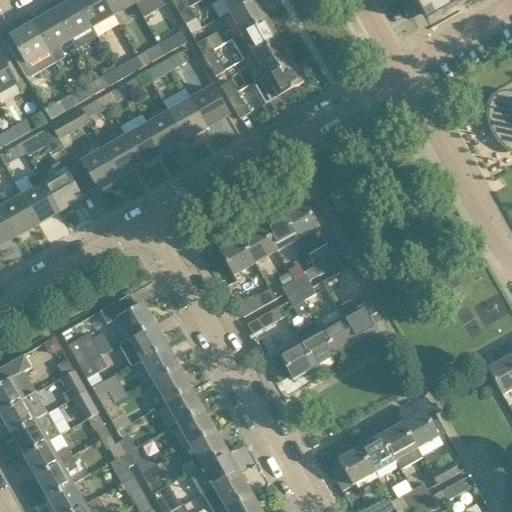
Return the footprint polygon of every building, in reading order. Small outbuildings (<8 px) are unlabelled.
[(102,23),(114,16),(104,0),(78,0),(77,1),(93,29),(97,36),(106,31),(102,23)] [(104,0),(114,16),(136,4),(133,0),(104,0)] [(133,0),(136,4),(144,19),(166,6),(162,0),(133,0)] [(173,0),(172,1),(179,14),(189,8),(184,0),(173,0)] [(222,0),(230,13),(253,0),(222,0)] [(253,0),(230,13),(242,34),(267,20),(256,0),(253,0)] [(413,0),(427,24),(442,16),(469,0),(413,0)] [(93,29),(77,1),(55,13),(71,41),(93,29)] [(189,8),(179,14),(185,25),(195,20),(189,8)] [(50,53),(71,41),(55,13),(34,25),(50,53)] [(267,20),(242,34),(231,40),(243,62),(254,56),(280,41),(267,20)] [(56,64),(50,53),(34,25),(12,38),(15,44),(9,48),(16,60),(27,81),(56,64)] [(217,33),(206,39),(212,49),(223,44),(217,33)] [(173,39),(160,47),(165,56),(178,49),(173,39)] [(197,45),(203,57),(213,51),(212,49),(206,39),(197,45)] [(254,56),(266,77),(292,62),(280,41),(254,56)] [(165,56),(160,47),(147,54),(152,64),(165,56)] [(225,72),(213,51),(203,57),(215,78),(225,72)] [(181,54),(168,62),(174,71),(187,64),(181,54)] [(1,58),(0,58),(0,94),(16,85),(1,58)] [(161,79),(174,71),(168,62),(155,69),(161,79)] [(292,62),(266,77),(254,84),(266,106),(304,84),(292,62)] [(130,64),(117,71),(122,81),(135,74),(130,64)] [(122,81),(117,71),(104,78),(109,88),(122,81)] [(138,79),(125,86),(131,96),(143,88),(138,79)] [(221,88),(227,99),(238,93),(232,83),(231,81),(221,88)] [(118,103),(131,96),(125,86),(112,93),(118,103)] [(86,88),(74,96),(79,105),(92,98),(86,88)] [(185,90),(191,102),(207,129),(229,117),(213,89),(191,102),(185,90)] [(207,129),(191,102),(185,90),(163,103),(170,114),(185,141),(207,129)] [(250,114),(238,93),(227,99),(240,120),(250,114)] [(511,96),(506,95),(499,97),(494,102),(491,109),(491,116),(492,122),(494,128),(497,134),(505,145),(510,149),(511,149),(511,96)] [(51,121),(79,105),(74,96),(46,111),(51,121)] [(82,111),(89,123),(88,120),(100,113),(95,103),(82,111)] [(82,111),(52,128),(59,140),(89,123),(82,111)] [(164,154),(185,141),(170,114),(148,126),(164,154)] [(13,130),(18,140),(31,132),(26,123),(13,130)] [(142,166),(164,154),(148,126),(126,139),(142,166)] [(52,128),(21,145),(28,157),(46,147),(51,157),(64,149),(59,140),(52,128)] [(0,137),(5,147),(18,140),(13,130),(0,137)] [(121,178),(142,166),(126,139),(105,151),(121,178)] [(28,157),(21,145),(8,152),(14,162),(26,155),(28,158),(28,157)] [(99,191),(121,178),(105,151),(83,163),(99,191)] [(66,173),(44,186),(60,213),(82,200),(72,183),(66,173)] [(60,213),(44,186),(39,176),(17,188),(23,198),(38,225),(60,213)] [(340,213),(350,207),(341,190),(330,196),(340,213)] [(23,198),(1,210),(17,237),(38,225),(23,198)] [(298,241),(307,257),(329,244),(306,203),(284,215),(298,241)] [(0,247),(17,237),(1,210),(0,210),(0,247)] [(284,215),(263,227),(277,253),(298,241),(284,215)] [(256,265),(277,253),(263,227),(241,239),(256,265)] [(256,265),(241,239),(219,252),(223,258),(234,277),(251,267),(256,265)] [(323,261),(329,271),(340,264),(335,254),(323,261)] [(329,271),(323,261),(313,266),(319,276),(329,271)] [(313,266),(303,272),(305,275),(294,282),(299,292),(311,285),(309,282),(319,276),(313,266)] [(289,273),(277,280),(282,288),(294,282),(289,273)] [(342,288),(334,275),(322,282),(329,295),(342,288)] [(282,288),(288,298),(299,292),(294,282),(282,288)] [(311,285),(299,292),(304,300),(305,301),(316,294),(313,289),(311,285)] [(248,303),(238,309),(244,319),(261,309),(276,300),(270,290),(255,299),(248,303)] [(304,300),(299,292),(288,298),(289,301),(292,306),(304,300)] [(118,320),(130,340),(156,326),(143,304),(136,308),(130,296),(100,313),(108,326),(118,320)] [(359,297),(337,309),(343,319),(357,344),(379,332),(375,326),(364,307),(362,302),(359,297)] [(368,298),(362,302),(364,307),(375,326),(382,322),(368,298)] [(305,301),(304,300),(292,306),(298,318),(310,311),(305,301)] [(286,317),(280,307),(265,316),(248,326),(254,336),(271,326),(276,322),(286,317)] [(336,357),(357,344),(343,319),(322,331),(336,357)] [(295,334),(300,343),(314,369),(336,357),(322,331),(316,321),(295,334)] [(132,368),(142,362),(168,347),(156,326),(130,340),(120,346),(132,368)] [(69,346),(81,368),(101,356),(102,355),(93,340),(90,334),(69,346)] [(102,335),(93,340),(102,355),(111,350),(102,335)] [(272,360),(268,361),(281,384),(291,378),(293,381),(314,369),(300,343),(278,356),(272,360)] [(142,362),(154,383),(180,368),(168,347),(142,362)] [(0,414),(36,394),(24,373),(32,369),(25,356),(0,370),(0,414)] [(503,396),(511,390),(511,362),(510,358),(488,371),(503,396)] [(68,361),(58,366),(64,378),(74,372),(68,361)] [(98,374),(91,362),(81,368),(88,380),(98,374)] [(154,383),(166,404),(192,390),(180,368),(154,383)] [(76,400),(86,394),(74,372),(64,378),(71,389),(76,398),(76,400)] [(204,411),(192,390),(166,404),(178,425),(204,411)] [(105,411),(115,405),(108,393),(99,399),(98,399),(105,411)] [(0,414),(0,415),(12,436),(48,416),(36,394),(0,414)] [(88,420),(98,414),(86,394),(76,400),(88,420)] [(112,422),(122,416),(115,405),(105,411),(112,422)] [(216,432),(204,411),(178,425),(191,446),(216,432)] [(429,419),(425,412),(403,424),(417,450),(422,458),(444,446),(439,438),(438,435),(429,419)] [(96,431),(105,426),(98,414),(88,420),(95,432),(96,431)] [(435,415),(429,419),(439,438),(446,434),(435,415)] [(24,457),(50,442),(60,436),(48,416),(12,436),(24,457)] [(401,471),(422,458),(417,450),(403,424),(381,437),(396,462),(401,471)] [(190,458),(195,455),(203,467),(228,453),(216,432),(191,446),(191,448),(178,456),(183,466),(192,461),(190,458)] [(129,437),(122,441),(119,443),(126,455),(136,449),(129,437)] [(381,437),(360,449),(375,474),(396,462),(381,437)] [(67,449),(56,454),(50,442),(24,457),(36,478),(72,457),(67,449)] [(109,449),(116,461),(126,455),(119,443),(115,445),(109,449)] [(143,461),(136,449),(126,455),(133,467),(143,461)] [(330,470),(343,493),(375,474),(360,449),(339,461),(340,464),(330,470)] [(203,467),(215,489),(240,474),(228,453),(203,467)] [(133,467),(126,455),(116,461),(120,468),(127,465),(129,469),(133,467)] [(36,478),(48,499),(74,484),(68,474),(78,468),(72,457),(36,478)] [(437,485),(442,483),(459,473),(454,463),(432,475),(437,485)] [(141,474),(154,495),(164,490),(157,478),(163,475),(157,465),(141,474)] [(122,486),(135,479),(129,469),(123,473),(120,468),(114,472),(122,486)] [(215,489),(203,495),(212,511),(223,511),(227,510),(252,495),(240,474),(215,489)] [(131,496),(136,505),(147,499),(135,479),(122,486),(129,497),(131,496)] [(442,493),(447,502),(469,490),(463,480),(442,493)] [(76,511),(86,506),(74,484),(48,499),(55,511),(76,511)] [(413,491),(418,501),(430,495),(424,485),(413,491)] [(170,486),(164,490),(154,495),(162,509),(178,500),(170,486)] [(407,508),(418,501),(413,491),(401,498),(407,508)] [(261,511),(252,495),(227,510),(228,511),(261,511)] [(432,498),(430,495),(418,501),(424,511),(436,505),(432,498)] [(147,499),(136,505),(140,511),(150,511),(153,511),(147,499)] [(104,511),(97,500),(86,506),(76,511),(104,511)] [(391,511),(395,510),(391,503),(390,500),(367,511),(391,511)] [(407,508),(408,511),(423,511),(424,511),(418,501),(407,508)]
